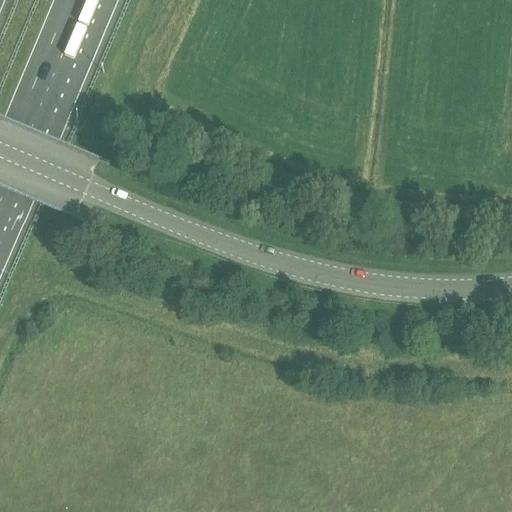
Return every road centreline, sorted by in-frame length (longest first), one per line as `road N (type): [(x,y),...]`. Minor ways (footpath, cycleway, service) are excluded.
road 1 (tertiary): [(511,287),(409,288),(298,268),(0,150)]
road 2 (motorway): [(0,179),(54,57)]
